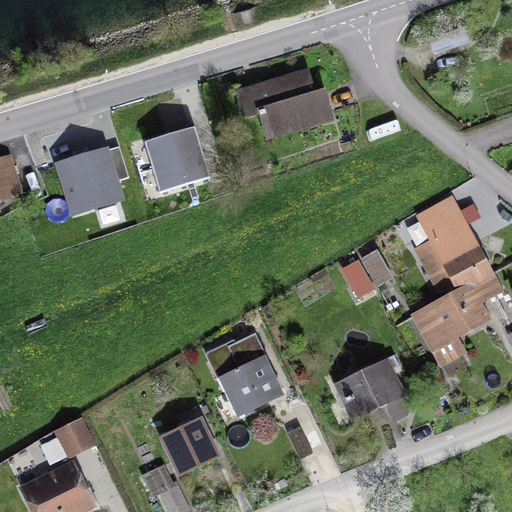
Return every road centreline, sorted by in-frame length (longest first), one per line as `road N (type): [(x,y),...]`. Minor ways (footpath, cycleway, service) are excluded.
road 1 (tertiary): [(0,127),(359,17)]
road 2 (residential): [(359,17),(377,67),(411,111),(511,193)]
road 3 (residential): [(296,511),(511,420)]
